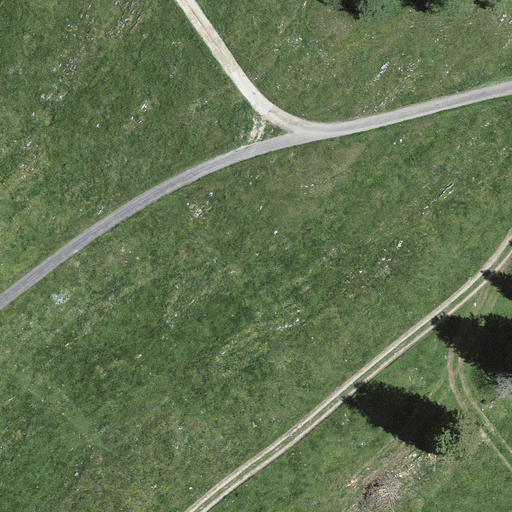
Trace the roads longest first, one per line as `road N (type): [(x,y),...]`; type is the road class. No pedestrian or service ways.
road 1 (track): [(203,511),(451,311),(511,251)]
road 2 (track): [(339,133),(254,153),(168,188),(0,307)]
road 3 (track): [(187,0),(262,107),(296,127),(339,133)]
road 4 (track): [(511,89),(339,133)]
